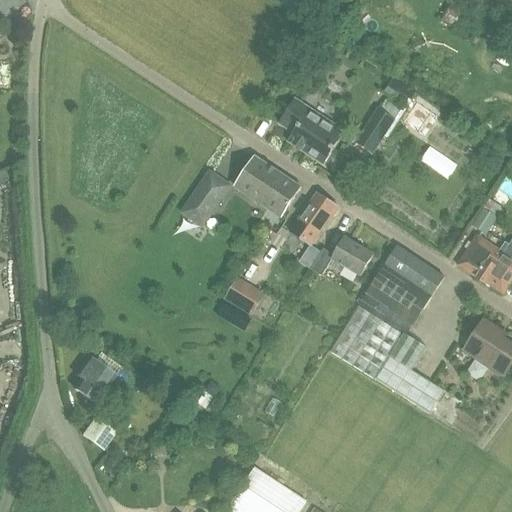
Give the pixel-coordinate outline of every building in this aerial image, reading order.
[(299,0),(299,1),(298,2),(315,12),(321,0),(299,0)] [(440,19),(455,28),(466,10),(451,1),(440,19)] [(330,30),(337,19),(324,11),(317,22),(330,30)] [(409,102),(414,93),(393,79),(383,94),(395,102),(399,96),(409,102)] [(278,123),(293,133),(287,141),(292,145),(300,151),(301,150),(323,165),(343,135),(333,128),(334,126),(293,100),(278,123)] [(373,155),(395,120),(377,108),(354,143),(373,155)] [(234,186),(282,217),(300,189),(253,158),(234,186)] [(202,229),(232,185),(209,169),(179,213),(202,229)] [(314,196),(290,232),(312,246),(315,242),(322,246),(332,230),(326,225),(336,211),(314,196)] [(470,226),(485,236),(497,218),(495,215),(500,207),(488,199),(470,226)] [(477,236),(457,266),(471,275),(470,277),(474,280),(496,248),(477,236)] [(331,259),(331,260),(360,277),(373,255),(344,238),(334,255),(331,259)] [(239,250),(249,256),(254,248),(244,242),(239,250)] [(359,305),(405,336),(444,278),(397,247),(359,305)] [(511,259),(496,248),(474,280),(480,284),(482,282),(486,284),(503,295),(511,280),(511,259)] [(236,279),(223,300),(250,317),(263,295),(236,279)] [(359,307),(331,352),(430,415),(444,391),(411,370),(425,349),(359,307)] [(464,351),(503,376),(511,362),(511,344),(496,335),(498,330),(483,320),(464,351)] [(114,377),(93,362),(88,358),(76,375),(80,379),(73,389),(94,404),(114,377)] [(214,398),(220,389),(211,383),(205,391),(214,398)] [(81,436),(103,451),(117,432),(95,416),(81,436)] [(319,511),(315,509),(305,503),(306,501),(300,497),(305,489),(291,480),(293,478),(276,467),(274,470),(259,460),(254,467),(226,510),(228,511),(319,511)]
